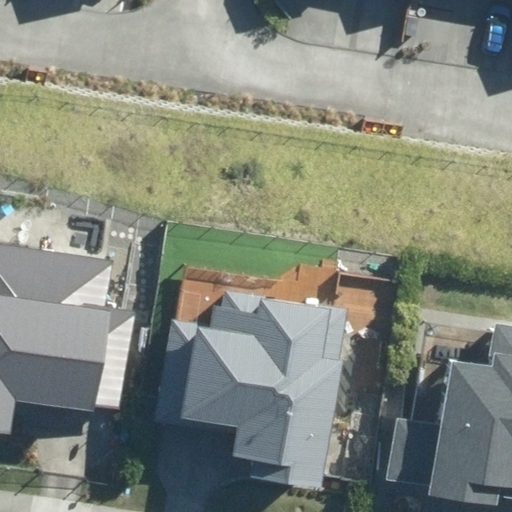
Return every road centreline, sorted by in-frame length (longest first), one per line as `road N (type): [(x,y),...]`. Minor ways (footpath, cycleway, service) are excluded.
road 1 (residential): [(196,59),(511,105)]
road 2 (residential): [(0,36),(196,59)]
